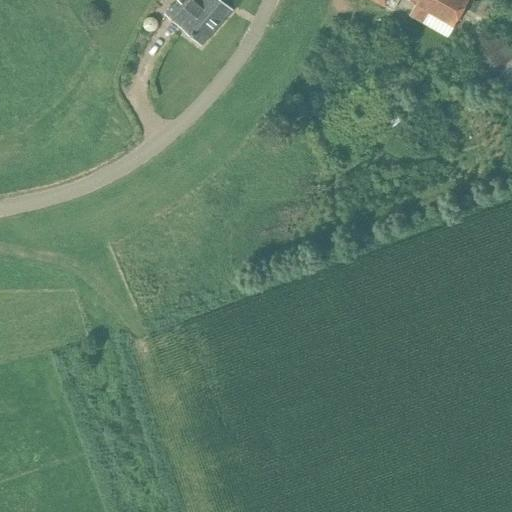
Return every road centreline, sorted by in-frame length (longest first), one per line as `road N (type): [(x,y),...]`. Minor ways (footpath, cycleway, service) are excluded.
road 1 (unclassified): [(0,209),(93,182),(161,141),(237,61),(269,0)]
road 2 (track): [(0,246),(47,253),(79,269),(102,285),(133,337)]
